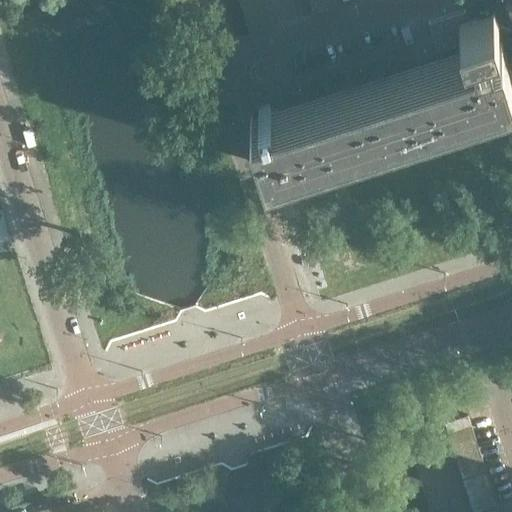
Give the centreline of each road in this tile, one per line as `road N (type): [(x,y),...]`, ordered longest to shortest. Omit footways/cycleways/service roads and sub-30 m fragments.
road 1 (unclassified): [(302,326),(200,0)]
road 2 (unclassified): [(0,127),(87,395)]
road 3 (unclassified): [(302,326),(87,395)]
road 4 (unclassified): [(107,448),(147,429),(320,381)]
road 5 (unclassified): [(511,264),(302,326)]
road 6 (unclassified): [(320,381),(511,313)]
road 7 (unclassified): [(362,511),(320,381)]
